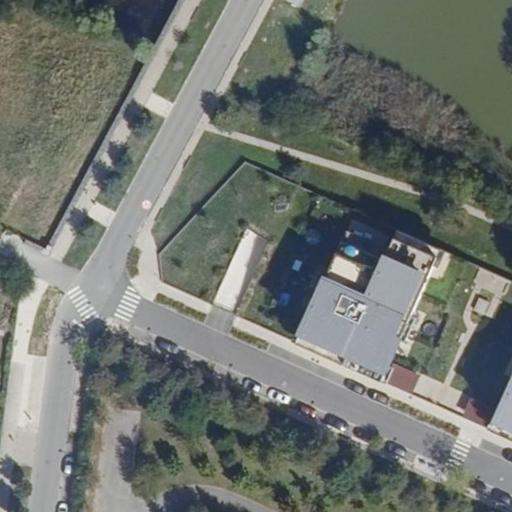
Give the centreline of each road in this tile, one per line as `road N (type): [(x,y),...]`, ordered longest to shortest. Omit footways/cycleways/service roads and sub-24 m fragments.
road 1 (residential): [(92,292),(511,478)]
road 2 (residential): [(92,292),(253,0)]
road 3 (residential): [(41,511),(61,352),(92,292)]
